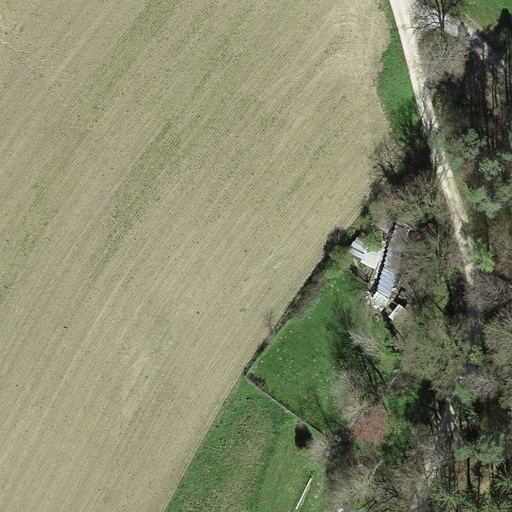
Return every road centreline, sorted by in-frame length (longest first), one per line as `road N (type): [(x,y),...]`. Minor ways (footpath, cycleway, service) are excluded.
road 1 (track): [(417,511),(469,360),(474,310),(469,252),(409,14)]
road 2 (track): [(511,79),(444,22),(409,14)]
